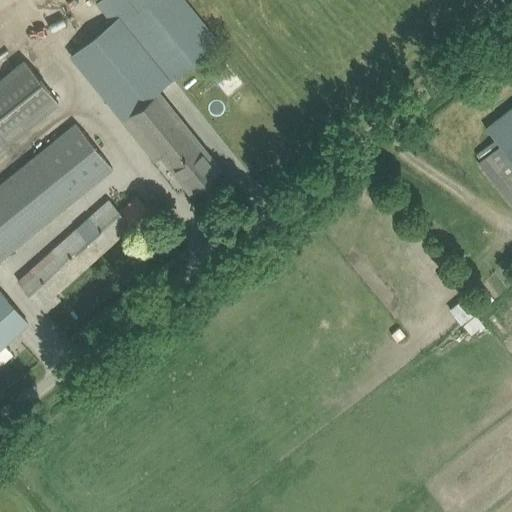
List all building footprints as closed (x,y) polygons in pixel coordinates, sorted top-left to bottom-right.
[(130,0),(102,0),(118,19),(72,57),(122,119),(156,91),(168,81),(170,82),(219,42),(184,0),(146,0),(137,7),(130,0)] [(0,78),(0,149),(59,102),(24,59),(0,78)] [(179,175),(191,191),(219,169),(207,153),(156,91),(122,119),(155,159),(160,154),(179,175)] [(478,161),(511,203),(511,106),(486,128),(499,144),(478,161)] [(0,181),(0,257),(114,168),(77,121),(0,181)] [(27,291),(46,312),(60,299),(55,293),(131,225),(133,227),(151,211),(137,196),(120,212),(108,199),(18,280),(27,291)] [(0,348),(28,323),(0,291),(0,348)] [(472,333),(488,320),(471,299),(455,313),(472,333)]
